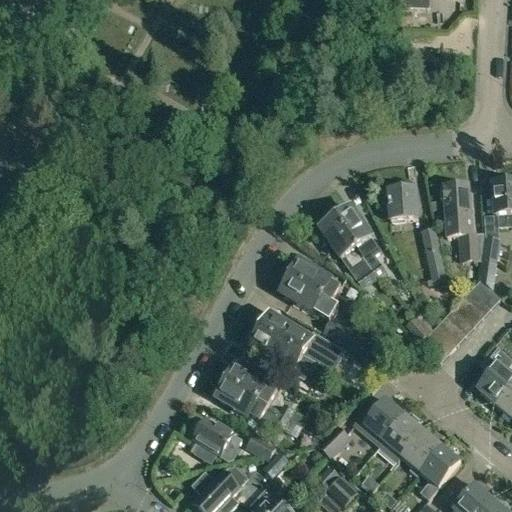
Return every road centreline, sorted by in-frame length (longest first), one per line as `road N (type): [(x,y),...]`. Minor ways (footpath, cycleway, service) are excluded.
road 1 (unclassified): [(125,485),(314,194),(352,168),(490,142)]
road 2 (residential): [(511,472),(453,420),(444,402),(450,380),(505,314)]
road 3 (residential): [(490,142),(496,0)]
road 4 (unclassified): [(0,511),(125,485)]
